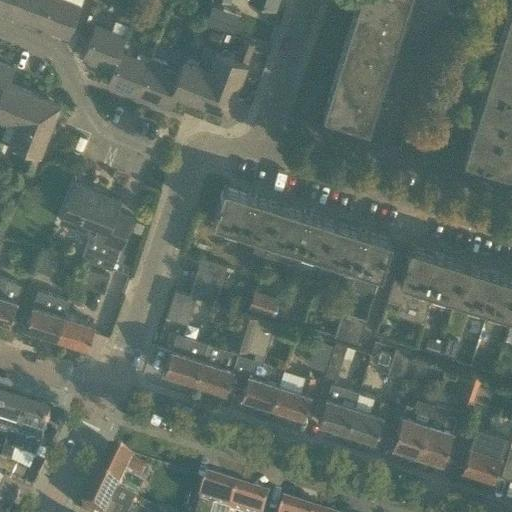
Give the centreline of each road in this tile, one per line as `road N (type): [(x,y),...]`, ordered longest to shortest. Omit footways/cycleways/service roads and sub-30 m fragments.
road 1 (residential): [(480,511),(108,398)]
road 2 (residential): [(511,229),(252,150)]
road 3 (residential): [(0,36),(56,59),(105,140),(192,174)]
road 4 (residential): [(108,398),(192,174)]
road 5 (residential): [(252,150),(305,0)]
road 6 (residential): [(53,511),(108,398)]
